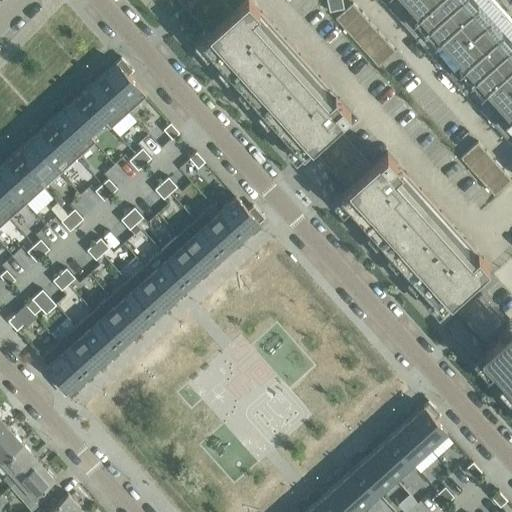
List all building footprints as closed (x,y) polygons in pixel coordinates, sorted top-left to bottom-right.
[(178,0),(208,33),(233,10),(223,0),(178,0)] [(335,124),(350,110),(250,0),(244,0),(233,10),(208,33),(201,39),(291,140),(284,147),(296,160),(310,147),(335,124)] [(327,0),(329,11),(344,8),(342,0),(327,0)] [(383,0),(511,142),(511,47),(469,0),(383,0)] [(343,28),(361,12),(352,2),(345,9),(335,18),(343,28)] [(352,37),(370,21),(361,12),(343,28),(352,37)] [(352,37),(361,47),(378,31),(370,21),(352,37)] [(361,47),(369,57),(387,41),(378,31),(361,47)] [(396,50),(387,41),(369,57),(378,66),(380,64),(396,50)] [(121,57),(99,78),(128,111),(146,95),(139,87),(127,74),(132,69),(121,57)] [(99,78),(82,93),(111,126),(128,111),(99,78)] [(82,93),(65,108),(94,141),(95,140),(90,135),(89,133),(104,119),(110,127),(111,126),(82,93)] [(65,108),(47,123),(77,156),(94,141),(65,108)] [(170,122),(163,128),(172,138),(178,132),(179,131),(170,122)] [(47,123),(31,138),(60,171),(77,156),(47,123)] [(335,124),(310,147),(347,187),(372,164),(335,124)] [(31,138),(14,153),(43,187),(44,186),(38,179),(53,165),(59,172),(60,171),(31,138)] [(486,150),(477,141),(462,155),(460,157),(468,166),(486,150)] [(142,147),(135,153),(144,163),(151,157),(142,147)] [(495,160),(486,150),(468,166),(477,176),(495,160)] [(196,151),(189,157),(198,167),(204,161),(205,161),(196,151)] [(351,206),(442,307),(489,264),(387,151),(372,164),(347,187),(332,200),(344,213),(351,206)] [(14,153),(0,165),(0,172),(26,202),(43,187),(14,153)] [(135,153),(129,159),(137,169),(138,169),(144,163),(135,153)] [(495,160),(477,176),(486,186),(503,170),(495,160)] [(167,170),(176,180),(186,172),(178,162),(167,170)] [(487,187),(494,195),(511,179),(503,170),(486,186),(487,187)] [(0,172),(0,206),(9,217),(26,202),(0,172)] [(168,176),(161,182),(170,192),(177,186),(168,176)] [(108,177),(101,183),(110,193),(117,187),(108,177)] [(155,188),(154,188),(163,198),(170,192),(161,182),(155,188)] [(101,183),(95,190),(103,199),(104,199),(110,193),(101,183)] [(212,203),(211,204),(241,237),(264,216),(253,204),(248,209),(235,195),(218,210),(212,203)] [(211,204),(194,219),(224,252),(241,237),(211,204)] [(0,206),(0,225),(9,217),(0,206)] [(134,207),(127,212),(136,222),(143,216),(134,206),(134,207)] [(74,208),(67,214),(76,224),(83,217),(74,208)] [(121,218),(120,219),(129,228),(136,222),(127,212),(121,218)] [(67,214),(61,220),(69,230),(70,229),(76,224),(67,214)] [(194,219),(177,234),(207,267),(224,252),(194,219)] [(177,234),(160,249),(190,282),(207,267),(177,234)] [(100,237),(93,243),(102,252),(109,246),(100,237)] [(40,238),(33,244),(42,254),(49,248),(40,238)] [(87,248),(86,249),(95,259),(102,252),(93,243),(87,248)] [(33,244),(27,250),(36,260),(42,254),(33,244)] [(160,249),(143,264),(173,298),(190,282),(160,249)] [(143,264),(126,280),(156,313),(173,298),(143,264)] [(66,267),(59,273),(68,283),(75,277),(66,267)] [(6,268),(0,274),(0,275),(8,284),(15,278),(6,268)] [(53,279),(52,279),(61,289),(68,283),(59,273),(53,279)] [(126,280),(109,295),(139,328),(156,313),(126,280)] [(511,325),(511,326),(502,334),(497,328),(506,320),(481,293),(458,313),(488,347),(481,354),(511,388),(511,325)] [(109,295),(92,310),(122,343),(139,328),(109,295)] [(32,297),(25,304),(34,314),(40,307),(32,297)] [(92,310),(75,325),(105,358),(122,343),(92,310)] [(8,319),(7,320),(16,329),(23,323),(14,313),(8,319)] [(75,325),(58,340),(88,374),(105,358),(75,325)] [(41,356),(40,356),(47,363),(59,378),(54,382),(65,394),(88,374),(58,340),(41,356)] [(429,447),(447,431),(434,417),(439,413),(428,401),(405,421),(429,447)] [(405,421),(388,436),(412,462),(429,447),(405,421)] [(23,442),(7,425),(0,430),(0,459),(2,461),(23,442)] [(388,436),(371,451),(395,478),(412,462),(388,436)] [(10,486),(39,460),(23,442),(2,461),(10,470),(2,478),(10,486)] [(378,493),(395,478),(371,451),(354,467),(378,493)] [(55,478),(39,460),(10,486),(31,510),(45,497),(40,492),(55,478)] [(480,471),(471,460),(464,467),(474,477),(480,471)] [(361,508),(378,493),(354,467),(337,482),(361,508)] [(320,497),(333,511),(356,511),(361,508),(337,482),(320,497)] [(438,492),(447,501),(453,495),(445,486),(438,492)] [(500,506),(507,499),(498,489),(491,496),(500,506)] [(431,498),(440,507),(447,501),(438,492),(431,498)] [(83,511),(84,511),(68,493),(58,502),(53,496),(34,511),(83,511)] [(333,511),(320,497),(303,511),(333,511)]
